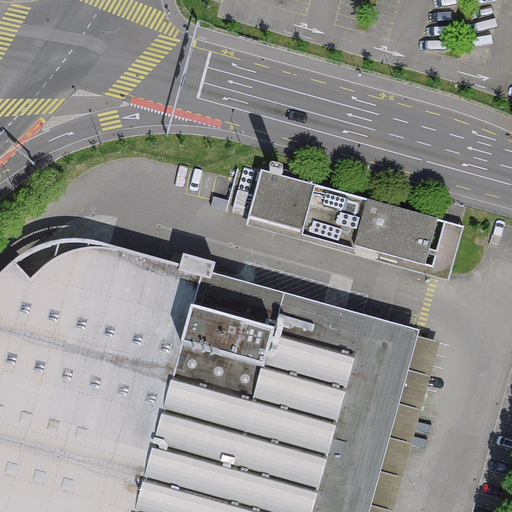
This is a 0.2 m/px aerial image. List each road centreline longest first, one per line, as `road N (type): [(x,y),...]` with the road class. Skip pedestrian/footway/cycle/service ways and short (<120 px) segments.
road 1 (secondary): [(0,164),(135,113),(274,115)]
road 2 (secondary): [(274,115),(511,184)]
road 3 (secondary): [(65,56),(274,115)]
